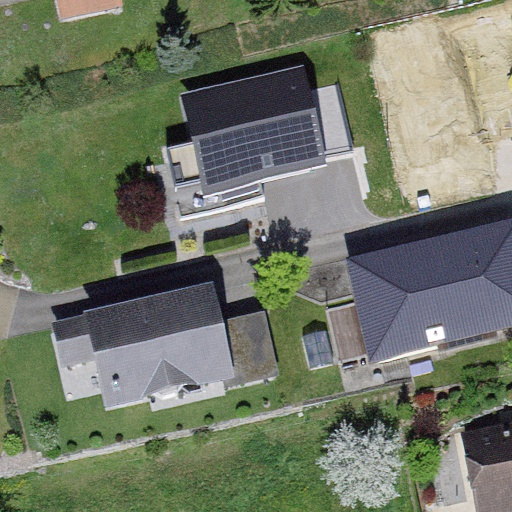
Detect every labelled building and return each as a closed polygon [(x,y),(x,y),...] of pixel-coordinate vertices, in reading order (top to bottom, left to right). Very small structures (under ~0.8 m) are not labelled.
[(54,0),(58,19),(112,8),(110,0),(54,0)] [(254,178),(307,166),(289,88),(191,110),(214,213),(260,203),(254,178)] [(437,342),(480,332),(470,291),(510,282),(511,280),(511,248),(510,238),(353,274),(367,335),(402,327),(407,349),(423,345),(425,351),(438,348),(437,342)] [(179,387),(218,379),(201,305),(91,330),(108,403),(146,395),(158,402),(172,399),(179,387)] [(511,436),(465,446),(477,511),(502,511),(511,510),(511,436)]
